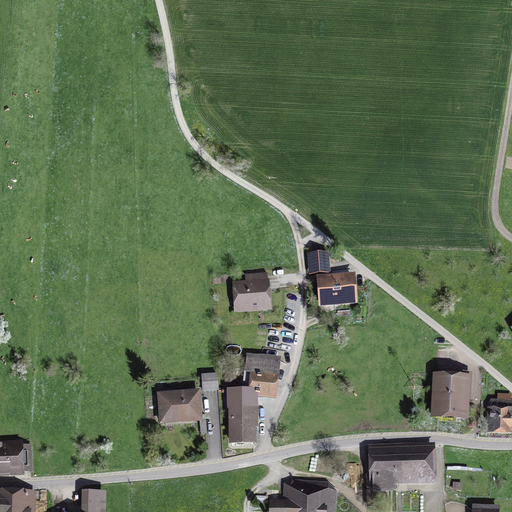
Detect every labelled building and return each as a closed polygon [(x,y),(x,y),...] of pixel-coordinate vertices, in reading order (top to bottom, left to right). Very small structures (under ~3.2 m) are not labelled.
[(310,257),(312,273),(327,271),(326,256),(310,257)] [(232,281),(234,312),(272,309),(270,278),(268,278),(268,273),(246,275),(246,280),(232,281)] [(321,281),(323,303),(353,300),(351,279),(321,281)] [(240,372),(238,393),(256,395),(274,397),(277,360),(249,357),(247,373),(240,372)] [(456,379),(436,378),(435,405),(441,405),(441,415),(465,417),(466,391),(469,391),(470,375),(456,374),(456,379)] [(203,390),(218,389),(217,375),(202,376),(203,390)] [(256,409),(256,395),(238,393),(229,392),(229,409),(231,409),(256,409)] [(200,418),(198,393),(159,396),(161,421),(200,418)] [(492,401),(490,430),(511,430),(511,412),(511,402),(492,401)] [(256,409),(231,409),(232,443),(253,443),(253,427),(256,427),(256,409)] [(0,471),(31,471),(30,447),(0,448),(0,471)] [(368,476),(369,491),(384,490),(395,490),(394,478),(430,477),(429,451),(373,452),(373,476),(368,476)] [(335,511),(336,494),(325,493),(325,484),(292,482),(291,507),(269,505),(268,511),(335,511)] [(384,506),(384,490),(369,491),(368,491),(368,507),(384,506)] [(0,511),(28,511),(29,493),(0,491),(0,511)]
